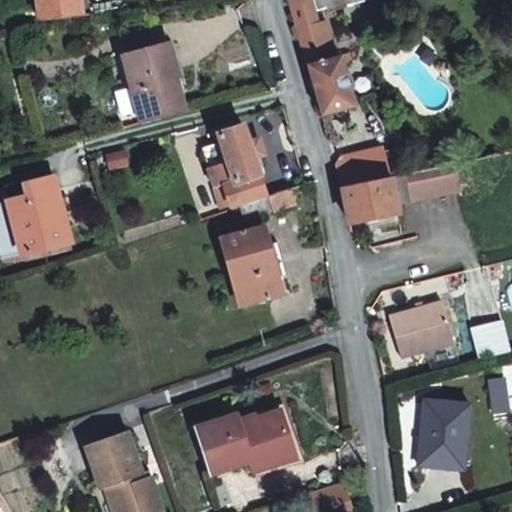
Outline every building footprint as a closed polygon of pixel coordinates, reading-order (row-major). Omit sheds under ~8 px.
[(35,0),(38,20),(80,17),(79,0),(35,0)] [(351,105),(349,98),(352,98),(361,95),(349,52),(332,56),(330,50),(325,52),(327,57),(321,59),(311,26),(320,24),(312,0),(289,0),(317,98),(322,114),(351,105)] [(178,44),(166,47),(175,79),(187,76),(178,44)] [(163,121),(185,115),(180,97),(175,79),(166,47),(122,59),(133,96),(141,126),(163,121)] [(209,149),(226,203),(228,208),(266,195),(253,160),(264,156),(260,142),(249,145),(243,128),(230,132),(228,126),(214,131),(219,145),(209,149)] [(336,163),(344,189),(391,178),(385,145),(341,157),(336,163)] [(449,165),(391,178),(344,189),(346,204),(349,223),(398,214),(397,205),(396,201),(454,189),(449,165)] [(11,201),(8,201),(19,253),(67,241),(53,177),(22,185),(25,198),(11,201)] [(234,209),(240,223),(294,204),(295,204),(290,191),(253,204),(234,209)] [(12,256),(19,253),(8,201),(1,204),(12,256)] [(213,203),(195,209),(199,222),(220,214),(216,202),(213,203)] [(281,294),(263,229),(220,241),(238,305),(281,294)] [(450,345),(438,304),(386,319),(398,360),(450,345)] [(491,360),(487,345),(461,352),(464,367),(491,360)] [(503,381),(487,383),(492,415),(507,414),(503,381)] [(467,408),(423,404),(415,466),(459,471),(467,408)] [(237,416),(195,432),(210,475),(249,461),(254,471),(295,457),(280,412),(241,425),(237,416)] [(128,434),(85,450),(96,479),(100,490),(107,488),(115,511),(164,511),(151,475),(145,477),(128,434)]
